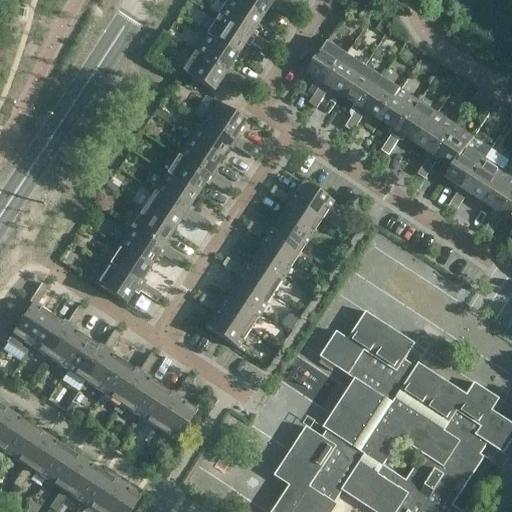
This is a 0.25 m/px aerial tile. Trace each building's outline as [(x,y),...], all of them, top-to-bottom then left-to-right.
[(229,0),(217,18),(241,34),(249,40),(247,44),(257,50),(262,42),(252,36),(261,22),(229,0)] [(229,0),(261,22),(271,8),(273,4),(267,0),(229,0)] [(363,17),(369,21),(372,17),(354,4),(350,9),(363,17)] [(295,12),(286,6),(281,14),(290,20),(292,16),(295,12)] [(217,18),(205,36),(237,58),(247,44),(249,40),(241,34),(217,18)] [(375,26),(387,34),(390,29),(379,21),(375,26)] [(205,36),(193,54),(226,75),(223,79),(233,86),(238,78),(228,72),(237,58),(205,36)] [(262,42),(257,50),(266,56),(269,52),(271,48),(262,42)] [(346,56),(328,43),(307,75),(315,81),(322,85),(325,88),(346,56)] [(193,54),(180,74),(213,95),(223,79),(226,75),(193,54)] [(365,68),(346,56),(325,88),(322,85),(315,95),(323,100),(329,91),(343,100),(365,68)] [(383,79),(365,68),(343,100),(358,109),(361,112),(383,79)] [(443,68),(439,74),(443,77),(447,71),(443,68)] [(238,78),(233,86),(243,92),(245,88),(248,84),(238,78)] [(383,79),(361,112),(358,109),(351,119),(359,124),(365,115),(380,124),(401,92),(383,79)] [(309,91),(315,95),(322,85),(315,81),(309,91)] [(480,89),(473,100),(490,111),(497,101),(480,89)] [(401,92),(380,124),(394,133),(397,136),(419,103),(401,92)] [(323,100),(315,95),(308,105),(313,108),(316,110),(323,100)] [(492,111),(499,116),(506,106),(499,102),(492,111)] [(437,115),(419,103),(397,136),(394,133),(387,143),(395,148),(401,139),(416,148),(437,115)] [(244,124),(213,104),(201,122),(232,142),(230,146),(239,152),(244,145),(235,138),(244,124)] [(437,115),(416,148),(430,157),(433,160),(455,127),(437,115)] [(359,124),(351,119),(345,129),(349,131),(353,134),(359,124)] [(201,122),(189,139),(220,160),(230,146),(232,142),(201,122)] [(474,139),(455,127),(433,160),(430,157),(423,167),(431,172),(437,162),(450,171),(452,172),(467,149),(468,150),(475,140),(474,139)] [(189,139),(177,158),(191,167),(209,178),(206,182),(216,188),(221,181),(211,174),(220,160),(189,139)] [(475,139),(475,140),(468,150),(484,161),(492,150),(475,139)] [(395,148),(387,143),(381,152),(385,155),(389,157),(395,148)] [(255,152),(244,145),(239,152),(250,159),(252,155),(255,152)] [(468,150),(467,149),(452,172),(450,171),(443,182),(445,183),(459,192),(453,201),(461,206),(467,197),(462,194),(484,161),(468,150)] [(177,158),(165,175),(197,196),(206,182),(209,178),(191,167),(177,158)] [(484,161),(462,194),(467,197),(481,206),(503,173),(484,161)] [(431,172),(423,167),(417,176),(421,178),(425,181),(431,172)] [(511,197),(511,178),(503,173),(481,206),(495,216),(488,225),(496,231),(503,221),(498,218),(511,197)] [(165,175),(153,194),(167,203),(185,214),(182,218),(192,225),(197,217),(187,211),(197,196),(165,175)] [(231,188),(221,181),(216,188),(226,195),(229,192),(231,188)] [(289,203),(319,223),(331,205),(300,185),(291,199),(282,193),(277,201),(286,206),(289,203)] [(271,191),(268,195),(277,201),(282,193),(273,187),(271,191)] [(153,194),(141,212),(173,233),(182,218),(185,214),(167,203),(153,194)] [(511,197),(498,218),(503,221),(511,227),(511,197)] [(461,206),(453,201),(447,210),(448,210),(454,215),(455,215),(461,206)] [(277,221),(307,241),(319,223),(289,203),(286,206),(277,221)] [(141,212),(129,230),(133,233),(161,251),(158,255),(168,261),(173,253),(163,247),(173,233),(141,212)] [(197,217),(192,225),(203,232),(205,228),(208,224),(197,217)] [(265,239),(296,259),(307,241),(277,221),(267,235),(258,230),(254,237),(263,243),(265,239)] [(247,227),(245,231),(254,237),(258,230),(249,224),(247,227)] [(122,225),(120,229),(127,234),(129,230),(122,225)] [(496,231),(488,225),(483,233),(484,234),(490,238),(491,239),(496,231)] [(127,234),(117,248),(149,269),(158,255),(161,251),(133,233),(129,230),(127,234)] [(284,277),(296,259),(265,239),(263,243),(253,257),(284,277)] [(108,262),(105,266),(137,287),(134,291),(144,297),(149,289),(139,283),(149,269),(117,248),(108,262)] [(173,253),(168,261),(179,268),(181,264),(184,260),(173,253)] [(100,257),(98,261),(105,266),(108,262),(100,257)] [(242,275),(272,295),(284,277),(253,257),(244,272),(235,266),(230,273),(239,279),(242,275)] [(224,263),(221,267),(230,273),(235,266),(226,260),(224,263)] [(137,287),(105,266),(93,285),(92,286),(124,307),(134,291),(137,287)] [(230,293),(260,313),(272,295),(242,275),(239,279),(230,293)] [(24,358),(29,350),(50,319),(35,309),(47,291),(40,286),(27,305),(30,306),(4,345),(24,358)] [(149,289),(144,297),(155,304),(158,300),(160,297),(149,289)] [(231,320),(249,331),(260,313),(230,293),(220,308),(211,302),(206,309),(216,315),(218,311),(231,320)] [(200,299),(197,303),(206,309),(211,302),(202,296),(200,299)] [(80,311),(77,309),(70,318),(78,323),(84,313),(80,311)] [(216,315),(205,331),(236,350),(249,331),(231,320),(218,311),(216,315)] [(341,494),(369,511),(465,511),(457,511),(451,508),(483,460),(479,457),(482,451),(486,446),(502,457),(511,441),(511,427),(491,413),(498,402),(473,385),(465,397),(417,366),(414,370),(404,363),(414,347),(364,314),(346,342),(335,335),(319,360),(353,382),(321,430),(325,433),(323,436),(321,440),(305,430),(274,477),(272,479),(287,489),(272,511),(334,511),(337,508),(333,505),(341,494)] [(78,323),(70,318),(64,328),(68,331),(47,362),(65,374),(76,357),(86,342),(71,333),(78,323)] [(50,319),(29,350),(47,362),(68,331),(64,328),(50,319)] [(117,335),(113,332),(107,342),(114,347),(121,337),(117,335)] [(100,352),(86,342),(76,357),(65,374),(83,386),(104,354),(100,352)] [(114,347),(107,342),(100,352),(104,354),(83,386),(102,397),(122,366),(108,357),(114,347)] [(153,358),(149,356),(143,366),(150,371),(157,361),(153,358)] [(136,375),(122,366),(102,397),(119,409),(140,378),(136,375)] [(150,371),(143,366),(136,375),(140,378),(119,409),(138,421),(158,390),(144,380),(150,371)] [(189,382),(185,380),(179,389),(186,394),(193,385),(189,382)] [(186,394),(179,389),(172,399),(176,402),(156,433),(174,445),(194,414),(180,404),(186,394)] [(158,390),(138,421),(156,433),(176,402),(172,399),(158,390)] [(78,394),(71,405),(75,408),(84,394),(83,394),(80,391),(78,394)] [(0,434),(11,418),(0,410),(0,434)] [(0,455),(8,461),(29,429),(11,418),(0,434),(0,455)] [(26,473),(47,441),(29,429),(8,461),(23,470),(26,473)] [(44,484),(65,453),(47,441),(26,473),(23,470),(18,478),(25,483),(30,475),(44,484)] [(62,496),(83,464),(65,453),(44,484),(59,494),(62,496)] [(66,498),(80,508),(101,476),(83,464),(62,496),(59,494),(54,502),(61,506),(66,498)] [(80,508),(86,511),(104,511),(120,488),(101,476),(80,508)] [(18,478),(12,486),(16,489),(20,491),(25,483),(18,478)] [(130,511),(138,500),(120,488),(104,511),(130,511)] [(54,502),(48,510),(51,511),(57,511),(61,506),(54,502)]
